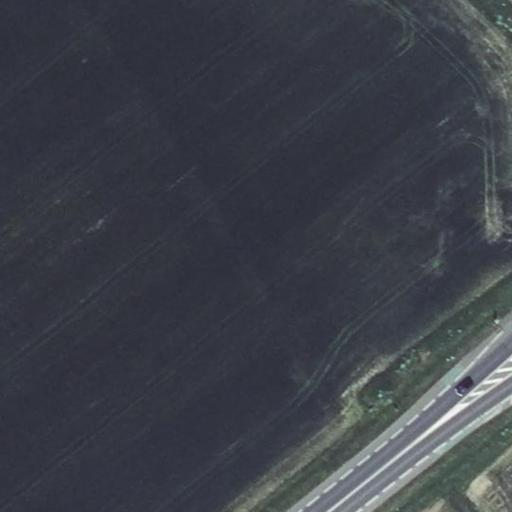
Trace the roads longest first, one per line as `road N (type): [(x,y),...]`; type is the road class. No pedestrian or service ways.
road 1 (secondary): [(511,341),(357,489)]
road 2 (secondary): [(357,489),(511,384)]
